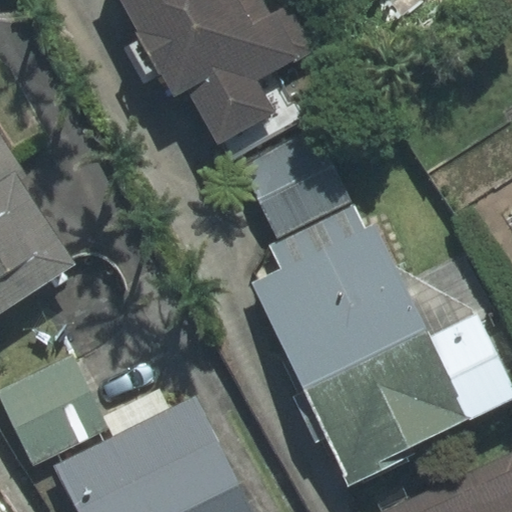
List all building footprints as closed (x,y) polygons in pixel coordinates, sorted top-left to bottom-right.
[(129,41),(150,74),(164,97),(193,78),(215,113),(220,110),(236,135),(294,99),(278,74),(321,47),(291,0),(144,0),(159,23),(129,41)] [(0,321),(98,254),(0,110),(0,321)] [(324,124),(252,162),(291,235),(362,197),(324,124)] [(364,207),(269,256),(282,275),(254,289),(315,387),(358,494),(511,411),(511,372),(483,318),(402,275),(364,207)] [(60,361),(5,389),(42,461),(97,433),(60,361)] [(268,511),(211,391),(179,406),(169,384),(113,411),(124,433),(66,460),(90,511),(268,511)] [(511,511),(511,457),(397,511),(511,511)] [(0,511),(14,511),(6,499),(13,494),(0,475),(0,511)]
